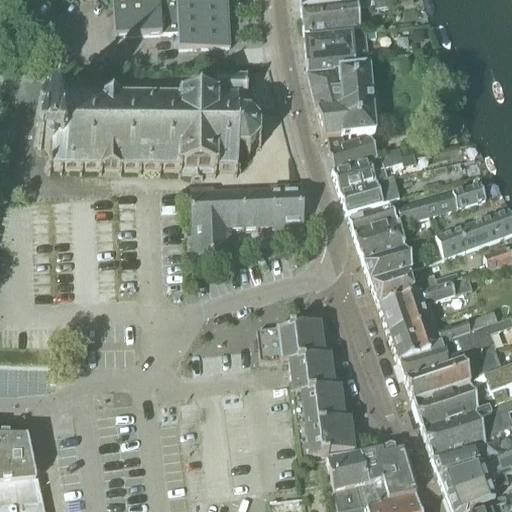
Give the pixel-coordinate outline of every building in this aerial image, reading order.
[(158,0),(113,0),(115,32),(124,32),(124,40),(161,39),(161,38),(179,37),(180,54),(230,51),(227,1),(177,4),(177,5),(159,6),(158,0)] [(299,0),(300,12),(340,8),(339,0),(299,0)] [(389,3),(374,4),(375,13),(390,11),(389,3)] [(300,12),(304,38),(360,32),(357,6),(340,8),(300,12)] [(369,71),(367,56),(364,36),(350,38),(350,39),(329,42),(304,44),(307,78),(332,75),(351,73),(369,71)] [(323,143),(327,142),(342,140),(374,136),(369,71),(351,73),(332,75),(307,78),(323,143)] [(63,90),(49,89),(49,101),(45,101),(45,103),(49,103),(48,119),(47,121),(48,121),(48,125),(41,125),(41,121),(38,121),(38,125),(34,125),(34,128),(36,128),(36,145),(34,145),(34,149),(37,149),(37,152),(41,152),(41,149),(44,149),(44,152),(47,155),(48,155),(48,171),(44,171),(44,173),(48,173),(48,177),(50,177),(50,173),(60,173),(60,177),(62,177),(62,173),(79,173),(79,177),(82,177),(82,173),(99,174),(99,178),(101,178),(101,174),(119,174),(119,178),(121,178),(121,174),(138,174),(138,178),(140,178),(140,174),(158,174),(158,178),(160,178),(160,174),(178,175),(178,179),(180,179),(192,179),(192,181),(190,181),(190,183),(203,183),(203,181),(201,181),(201,179),(213,179),(213,180),(215,180),(215,175),(234,175),(234,179),(236,179),(236,175),(240,175),(240,173),(236,173),(236,158),(246,158),(247,161),(249,160),(248,157),(257,148),(260,149),(261,147),(258,146),(258,133),(261,131),(260,129),(257,131),(248,122),(249,118),(247,117),(245,121),(246,81),(210,81),(210,99),(202,98),(202,96),(204,96),(204,95),(192,94),(191,96),(193,96),(193,98),(181,98),(181,97),(179,97),(179,102),(161,102),(161,98),(159,98),(159,102),(141,102),(141,98),(139,98),(139,102),(122,102),(122,98),(119,98),(119,102),(102,101),(102,97),(100,97),(100,101),(82,101),(82,97),(80,97),(80,101),(62,101),(63,90)] [(455,123),(442,126),(445,144),(459,141),(463,135),(461,128),(455,123)] [(328,155),(334,176),(377,164),(371,142),(328,155)] [(387,156),(388,161),(390,169),(387,170),(388,173),(403,168),(398,153),(387,156)] [(338,196),(337,196),(338,197),(374,185),(371,175),(387,170),(390,169),(388,161),(377,164),(334,176),(332,177),(337,195),(338,196)] [(375,187),(339,198),(345,218),(402,202),(420,197),(418,188),(379,199),(375,187)] [(480,189),(415,208),(420,224),(484,206),(480,189)] [(213,193),(189,194),(191,262),(201,262),(231,261),(229,233),(271,231),(271,235),(302,234),(301,190),(270,191),(270,195),(213,197),(213,193)] [(415,208),(397,213),(401,229),(420,224),(415,208)] [(348,224),(351,237),(352,237),(390,226),(389,222),(394,221),(391,211),(348,224)] [(438,252),(442,264),(511,238),(511,225),(507,216),(435,242),(438,252)] [(352,237),(362,268),(404,255),(394,221),(389,222),(390,226),(352,237)] [(511,268),(507,253),(482,261),(487,277),(511,268)] [(362,268),(369,288),(406,276),(423,271),(421,264),(407,268),(404,255),(362,268)] [(369,288),(377,312),(420,298),(429,295),(429,294),(461,284),(460,282),(457,282),(456,277),(434,283),(432,278),(409,286),(406,276),(369,288)] [(420,299),(377,312),(388,342),(429,326),(423,310),(470,296),(468,289),(467,285),(461,287),(461,285),(429,294),(429,295),(420,298),(420,299)] [(429,358),(397,369),(403,386),(495,354),(491,340),(511,331),(511,329),(510,323),(437,348),(427,352),(429,358)] [(388,342),(397,369),(429,358),(427,352),(437,348),(433,338),(429,326),(388,342)] [(292,400),(295,432),(343,424),(339,392),(333,393),(329,360),(323,361),(319,328),(256,336),(260,366),(269,367),(288,365),(292,400)] [(403,386),(411,408),(468,388),(501,376),(494,354),(403,386)] [(511,371),(501,376),(468,388),(472,400),(482,397),(484,402),(491,399),(496,408),(508,403),(504,394),(511,390),(511,371)] [(411,408),(421,436),(476,419),(475,416),(477,415),(472,400),(468,388),(411,408)] [(475,416),(476,419),(487,449),(494,447),(500,445),(498,439),(508,434),(511,432),(511,426),(509,418),(511,416),(511,401),(508,403),(496,408),(477,415),(475,416)] [(421,436),(431,466),(477,453),(487,449),(476,419),(421,436)] [(343,424),(295,432),(299,464),(353,456),(349,424),(343,424)] [(500,445),(494,447),(497,452),(499,458),(499,461),(502,460),(508,457),(511,454),(511,432),(508,434),(498,439),(500,445)] [(26,441),(0,439),(0,500),(38,498),(26,441)] [(431,466),(437,483),(499,461),(499,458),(497,452),(494,447),(487,449),(477,453),(431,466)] [(394,457),(393,451),(326,463),(337,511),(374,511),(383,511),(381,506),(397,503),(415,499),(402,455),(394,457)] [(437,483),(444,502),(487,488),(487,486),(504,479),(511,475),(511,464),(508,457),(502,460),(499,461),(437,483)] [(444,502),(448,511),(476,511),(494,505),(489,495),(507,487),(504,479),(487,486),(487,488),(444,502)] [(40,511),(38,498),(0,500),(0,511),(40,511)] [(383,511),(374,511),(418,511),(415,499),(397,503),(381,506),(383,511)]
